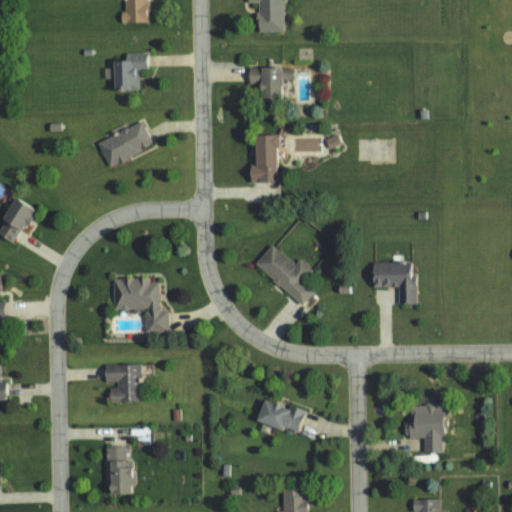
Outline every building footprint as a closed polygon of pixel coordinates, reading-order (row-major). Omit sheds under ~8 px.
[(255,32),(284,31),(283,0),(245,0),(246,5),(254,5),(255,32)] [(138,89),(137,68),(147,68),(146,51),(123,52),(123,59),(110,59),(110,89),(138,89)] [(246,67),(247,85),(260,85),(261,100),(280,100),(280,79),(292,79),(292,66),(246,67)] [(151,145),(141,121),(96,142),(106,165),(151,145)] [(252,133),(252,165),(247,165),(246,181),(275,182),(276,134),(252,133)] [(328,148),(340,144),(337,134),(324,139),(328,148)] [(0,234),(12,242),(32,209),(12,197),(0,216),(0,220),(2,221),(0,224),(0,234)] [(252,263),(300,305),(313,289),(303,280),(311,271),(297,259),(293,264),(269,244),(252,263)] [(396,286),(397,303),(415,303),(415,275),(410,276),(409,261),(369,263),(370,287),(396,286)] [(142,309),(143,333),(167,332),(166,310),(158,311),(157,281),(147,281),(147,277),(110,278),(112,310),(142,309)] [(107,400),(137,401),(138,364),(102,364),(102,382),(115,382),(115,388),(107,388),(107,400)] [(296,431),(302,410),(260,398),(253,421),(281,429),(282,427),(296,431)] [(442,453),(442,404),(409,404),(409,423),(403,423),(403,437),(422,437),(422,453),(442,453)] [(104,446),(105,493),(129,492),(129,485),(132,485),(131,467),(124,467),(123,446),(104,446)] [(306,511),(306,487),(281,488),(281,511),(306,511)] [(439,511),(439,498),(410,499),(410,511),(439,511)]
